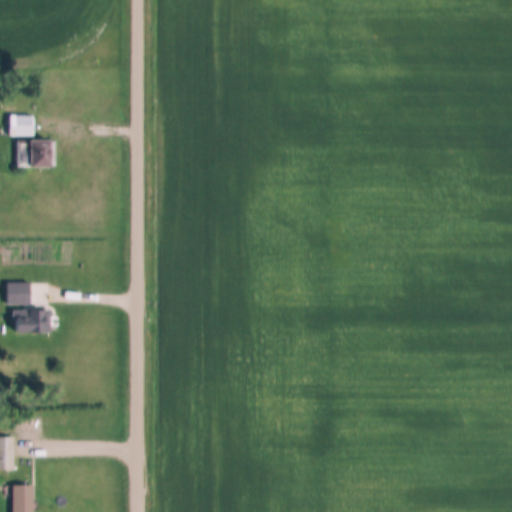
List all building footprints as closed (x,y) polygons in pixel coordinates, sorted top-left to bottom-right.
[(36,114),(9,114),(9,135),(36,135),(36,114)] [(33,304),(33,282),(5,282),(5,304),(33,304)] [(45,331),(45,309),(15,309),(14,330),(45,331)] [(0,468),(15,469),(15,436),(0,435),(0,468)] [(32,511),(33,484),(13,484),(12,511),(32,511)]
